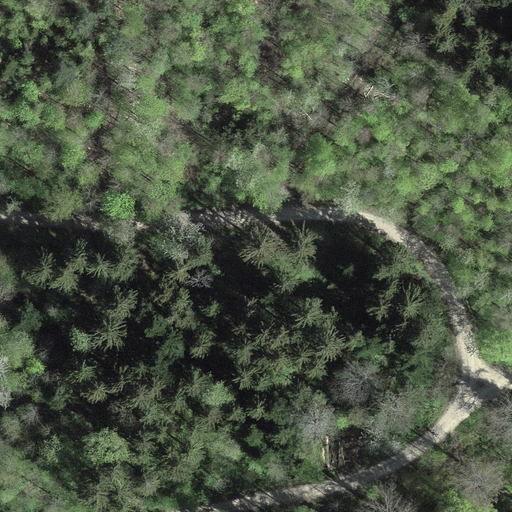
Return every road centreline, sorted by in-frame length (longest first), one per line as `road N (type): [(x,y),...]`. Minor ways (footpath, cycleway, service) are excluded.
road 1 (track): [(0,212),(88,221),(330,209),(374,215),(405,232),(445,280),(466,349),(469,398)]
road 2 (track): [(469,398),(433,440),(393,465),(200,511)]
